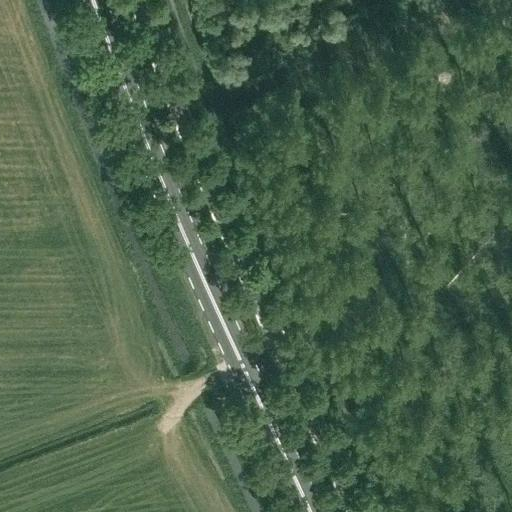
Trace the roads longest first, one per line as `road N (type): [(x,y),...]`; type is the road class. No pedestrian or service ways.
road 1 (primary): [(311,511),(139,135),(94,0)]
road 2 (unclassified): [(355,511),(181,120),(138,0)]
